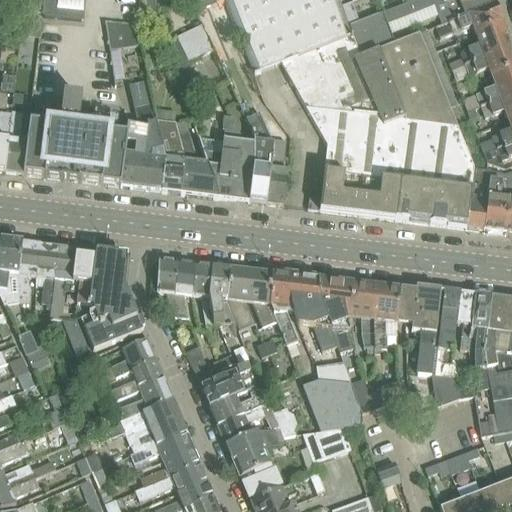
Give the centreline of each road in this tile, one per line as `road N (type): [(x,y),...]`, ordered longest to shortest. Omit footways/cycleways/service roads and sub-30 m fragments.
road 1 (tertiary): [(511,270),(152,225)]
road 2 (residential): [(236,511),(141,291),(152,225)]
road 3 (tertiary): [(152,225),(0,205)]
road 4 (residential): [(426,511),(398,442),(470,414)]
